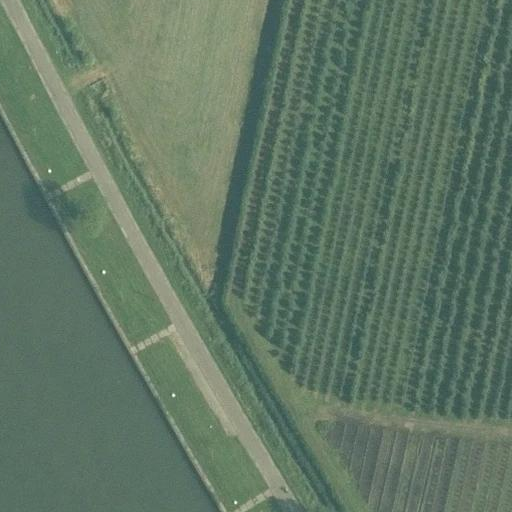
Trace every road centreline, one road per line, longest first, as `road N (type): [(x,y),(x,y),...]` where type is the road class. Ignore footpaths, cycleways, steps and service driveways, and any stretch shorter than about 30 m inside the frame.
road 1 (unclassified): [(295,511),(7,0)]
road 2 (track): [(511,433),(341,415)]
